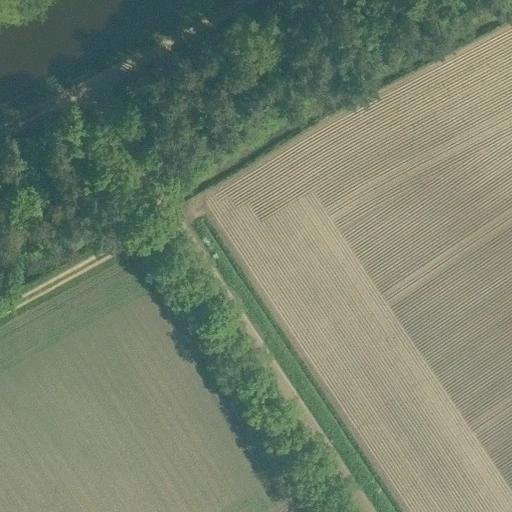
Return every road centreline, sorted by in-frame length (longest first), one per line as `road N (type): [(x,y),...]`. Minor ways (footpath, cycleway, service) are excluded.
road 1 (unclassified): [(368,511),(89,87)]
road 2 (track): [(0,134),(253,0)]
